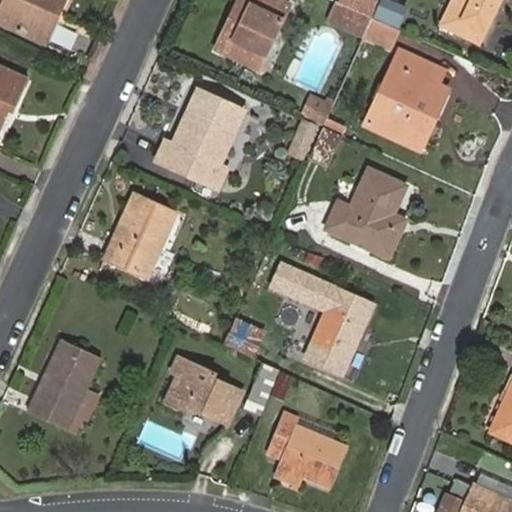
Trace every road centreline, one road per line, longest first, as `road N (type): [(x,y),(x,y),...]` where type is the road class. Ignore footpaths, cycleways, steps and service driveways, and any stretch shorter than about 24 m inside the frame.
road 1 (residential): [(0,345),(159,0)]
road 2 (residential): [(511,173),(382,511)]
road 3 (residential): [(0,508),(184,499),(217,511)]
